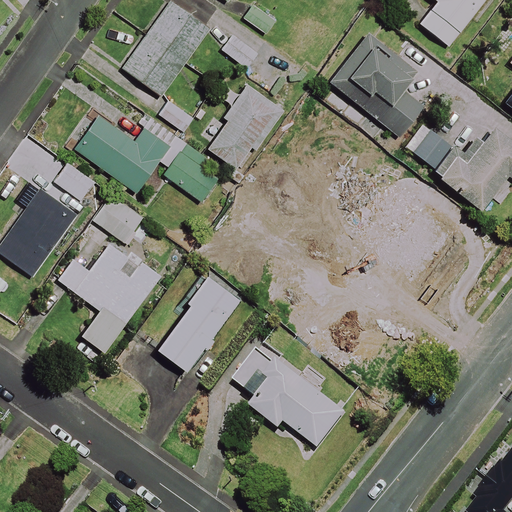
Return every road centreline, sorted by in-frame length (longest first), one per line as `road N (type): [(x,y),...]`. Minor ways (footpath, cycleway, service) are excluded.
road 1 (residential): [(197,511),(0,371)]
road 2 (tertiary): [(511,331),(392,482)]
road 3 (residential): [(77,0),(0,109)]
